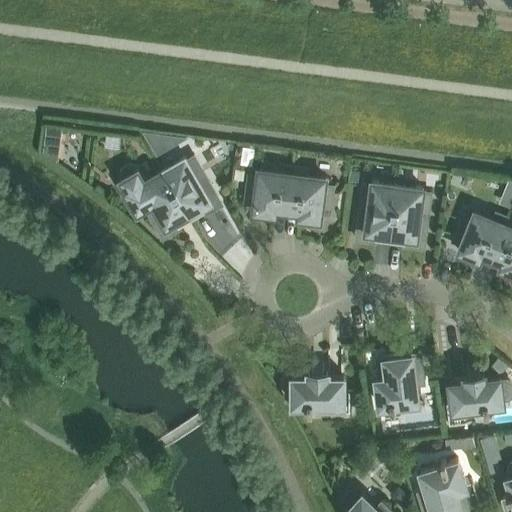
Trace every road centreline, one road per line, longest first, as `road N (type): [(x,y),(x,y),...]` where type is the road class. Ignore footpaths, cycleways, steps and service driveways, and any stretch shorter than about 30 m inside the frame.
road 1 (residential): [(511,330),(468,300),(398,289),(338,291)]
road 2 (residential): [(257,281),(254,313),(272,335),(296,342),(327,328),(338,291)]
